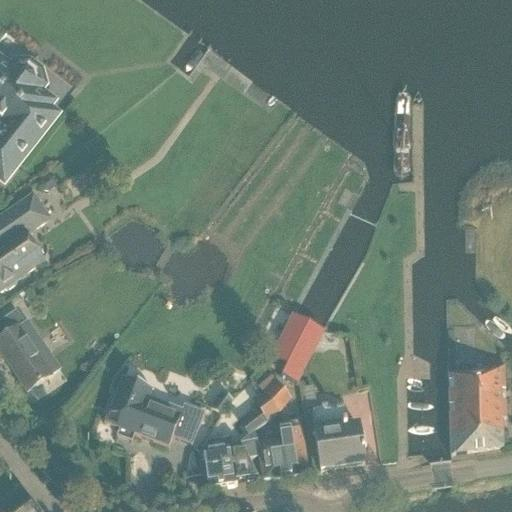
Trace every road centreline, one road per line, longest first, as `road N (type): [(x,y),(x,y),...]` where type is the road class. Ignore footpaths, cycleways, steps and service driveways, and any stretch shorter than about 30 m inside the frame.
road 1 (tertiary): [(334,511),(374,485),(511,466)]
road 2 (residential): [(188,511),(293,497),(334,511)]
